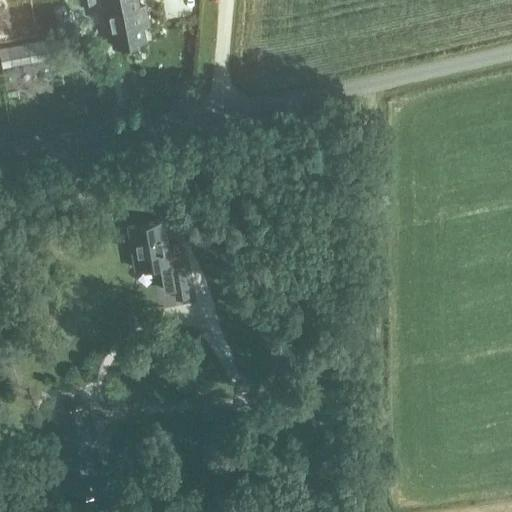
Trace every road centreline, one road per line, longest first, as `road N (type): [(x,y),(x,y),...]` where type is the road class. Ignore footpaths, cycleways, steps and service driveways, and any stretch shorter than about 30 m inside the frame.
road 1 (unclassified): [(0,158),(511,57)]
road 2 (track): [(367,511),(366,88)]
road 3 (track): [(214,121),(223,0)]
